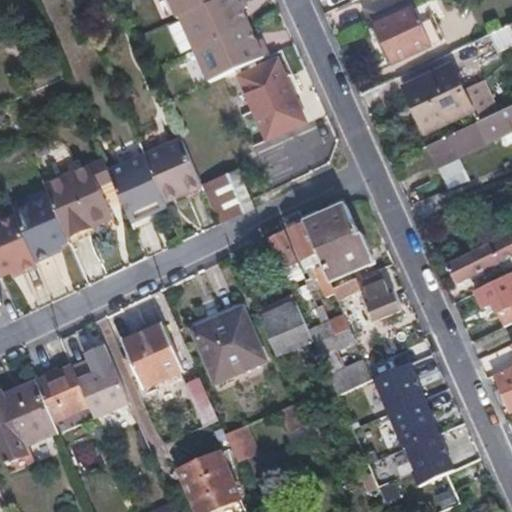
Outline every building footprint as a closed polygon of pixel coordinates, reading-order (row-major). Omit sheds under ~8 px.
[(169,0),(177,18),(180,17),(218,0),(169,0)] [(218,0),(180,17),(209,82),(270,55),(262,38),(258,41),(243,8),(248,6),(245,0),(218,0)] [(385,0),(362,11),(367,22),(396,9),(391,0),(385,0)] [(429,45),(411,8),(375,24),(393,62),(429,45)] [(306,122),(280,60),(241,78),(269,139),(306,122)] [(477,121),(497,111),(482,79),(462,88),(451,63),(404,85),(424,130),(472,107),(477,121)] [(477,121),(426,145),(436,165),(485,142),(477,121)] [(166,201),(203,185),(194,166),(183,139),(146,155),(166,201)] [(203,185),(239,169),(230,149),(194,166),(203,185)] [(146,155),(111,170),(115,178),(122,195),(133,220),(150,213),(167,205),(166,201),(146,155)] [(111,170),(107,160),(72,175),(47,185),(68,234),(93,222),(114,212),(110,201),(102,184),(115,178),(111,170)] [(47,185),(72,175),(69,167),(44,178),(47,185)] [(255,207),(253,198),(239,169),(203,185),(220,223),(255,207)] [(122,195),(115,178),(102,184),(110,201),(122,195)] [(349,205),(307,224),(324,262),(326,266),(333,283),(376,264),(349,205)] [(133,220),(136,228),(153,221),(150,213),(133,220)] [(68,234),(71,241),(96,231),(93,222),(68,234)] [(324,262),(307,224),(294,230),(310,267),(324,262)] [(272,241),(287,277),(302,270),(287,234),(272,241)] [(511,236),(449,266),(457,283),(503,261),(501,257),(511,251),(511,236)] [(511,251),(501,257),(503,261),(511,256),(511,251)] [(336,289),(333,283),(326,266),(319,269),(340,320),(348,317),(347,314),(336,289)] [(494,302),(501,319),(511,314),(511,272),(477,289),(484,306),(494,302)] [(374,279),(371,273),(336,289),(347,314),(367,305),(379,335),(405,324),(383,274),(374,279)] [(284,367),(319,351),(314,339),(301,310),(266,325),(284,367)] [(218,384),(267,361),(245,311),(221,321),(222,325),(197,335),(218,384)] [(511,314),(501,319),(505,326),(511,322),(511,314)] [(183,367),(164,323),(125,339),(133,358),(127,361),(138,387),(183,367)] [(351,323),(334,331),(314,339),(319,351),(322,359),(359,342),(351,323)] [(114,359),(92,367),(95,374),(117,365),(114,359)] [(89,397),(98,419),(133,404),(117,365),(95,374),(92,367),(90,361),(76,366),(89,397)] [(75,364),(38,380),(51,412),(89,397),(76,366),(75,364)] [(338,394),(375,378),(369,364),(332,380),(338,394)] [(511,366),(493,375),(510,410),(511,409),(511,366)] [(217,414),(199,374),(185,381),(202,420),(217,414)] [(379,389),(375,378),(338,394),(362,450),(372,473),(379,488),(390,483),(363,422),(358,424),(355,416),(362,414),(366,421),(380,415),(377,408),(399,397),(393,383),(379,389)] [(2,395),(24,446),(59,431),(51,412),(38,380),(2,395)] [(0,389),(0,448),(9,470),(30,460),(24,446),(2,395),(0,390),(0,389)] [(133,404),(98,419),(105,436),(140,421),(133,404)] [(468,434),(462,421),(431,435),(437,448),(468,434)] [(249,425),(228,433),(240,462),(260,454),(249,425)] [(30,460),(33,469),(38,466),(32,450),(62,438),(59,431),(24,446),(30,460)] [(360,479),(372,473),(362,450),(350,455),(360,479)] [(209,511),(240,499),(222,456),(181,473),(197,511),(209,511)] [(12,478),(33,469),(30,460),(9,470),(12,478)] [(439,511),(460,503),(450,480),(422,492),(430,511),(439,511)]
